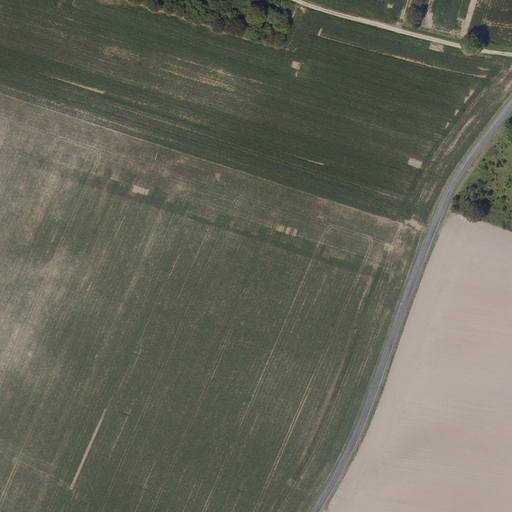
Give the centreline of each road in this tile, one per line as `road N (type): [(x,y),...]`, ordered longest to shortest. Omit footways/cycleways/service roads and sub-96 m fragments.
road 1 (tertiary): [(511,105),(447,199),(359,430),(316,511)]
road 2 (track): [(511,55),(298,0)]
